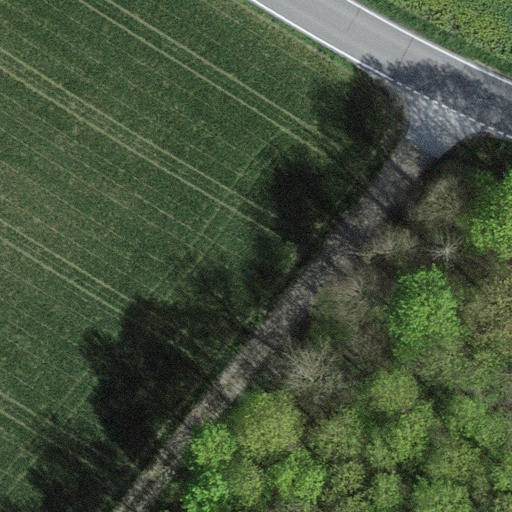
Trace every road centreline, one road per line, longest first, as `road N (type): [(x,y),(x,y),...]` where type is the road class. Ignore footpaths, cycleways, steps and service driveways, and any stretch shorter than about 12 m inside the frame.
road 1 (track): [(134,511),(462,93)]
road 2 (tertiary): [(290,0),(511,116)]
